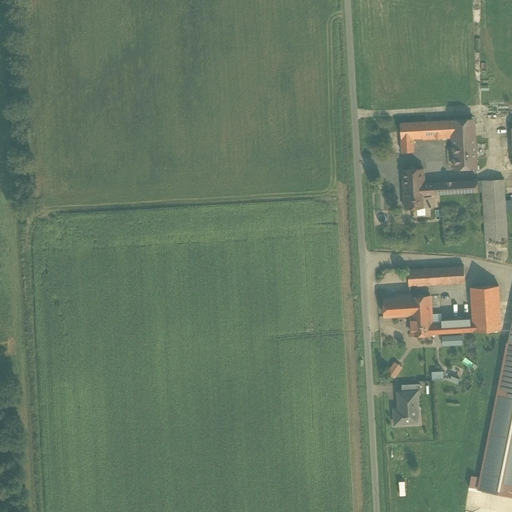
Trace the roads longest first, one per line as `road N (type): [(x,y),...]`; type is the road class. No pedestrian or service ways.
road 1 (unclassified): [(346,0),(375,511)]
road 2 (track): [(0,26),(16,355)]
road 3 (track): [(16,355),(25,511)]
